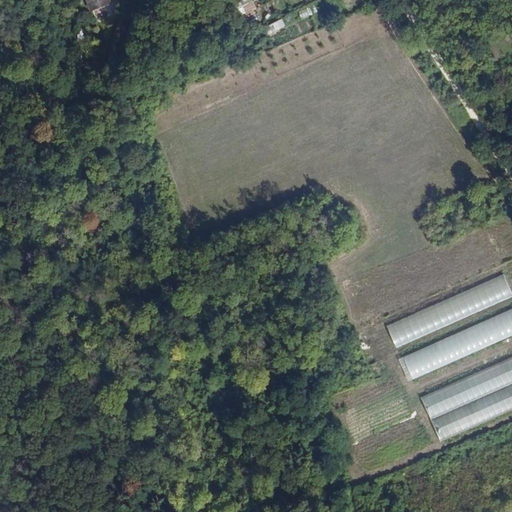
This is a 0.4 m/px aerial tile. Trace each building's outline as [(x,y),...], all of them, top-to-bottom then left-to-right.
[(108,0),(86,0),(92,12),(110,5),(108,0)] [(47,30),(35,38),(51,61),(63,52),(47,30)] [(51,61),(35,38),(31,32),(27,36),(46,64),(51,61)] [(511,311),(403,354),(412,376),(511,337),(511,311)] [(511,359),(421,393),(439,438),(511,410),(511,359)]
